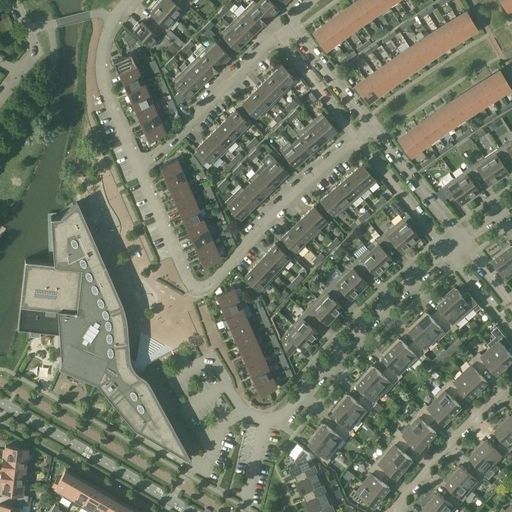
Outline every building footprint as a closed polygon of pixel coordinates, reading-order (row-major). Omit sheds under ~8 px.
[(156,0),(156,1),(178,20),(190,7),(182,0),(175,0),(173,0),(172,0),(156,0)] [(269,16),(253,0),(245,8),(261,24),(269,16)] [(254,0),(253,0),(269,16),(278,8),(269,0),(259,0),(256,3),(254,0)] [(360,0),(358,2),(369,17),(378,11),(369,0),(360,0)] [(369,0),(378,11),(387,5),(382,0),(369,0)] [(511,0),(496,0),(498,3),(503,0),(508,9),(511,6),(511,0)] [(156,1),(150,8),(152,10),(150,12),(157,18),(158,20),(154,24),(165,34),(178,20),(156,1)] [(360,24),(369,17),(358,2),(357,1),(353,4),(354,5),(349,8),(360,24)] [(345,11),(340,15),(351,30),(360,24),(349,8),(348,7),(344,10),(345,11)] [(253,32),(261,24),(245,8),(237,16),(253,32)] [(463,13),(456,17),(466,33),(476,27),(471,19),(474,17),(470,9),(463,13)] [(343,36),(351,30),(340,15),(339,13),(335,16),(336,18),(331,21),(343,36)] [(237,16),(229,24),(245,40),(253,32),(237,16)] [(447,22),(457,39),(466,33),(456,17),(452,19),(447,22)] [(327,24),(322,28),(334,43),(343,36),(331,21),(330,20),(326,23),(327,24)] [(153,47),(165,33),(154,24),(151,28),(149,28),(142,22),(140,24),(138,22),(132,28),(134,30),(134,31),(153,47)] [(443,25),(437,28),(448,44),(457,39),(447,22),(443,25)] [(229,24),(220,33),(236,49),(245,40),(229,24)] [(320,41),(317,44),(323,51),(334,43),(322,28),(321,26),(317,29),(318,31),(314,34),(320,41)] [(433,31),(428,34),(438,50),(448,44),(437,28),(437,29),(433,31)] [(125,30),(120,35),(126,40),(130,35),(125,30)] [(423,38),(419,40),(429,56),(438,50),(428,34),(427,35),(423,38)] [(213,40),(205,48),(221,64),(229,56),(229,55),(232,52),(226,46),(223,49),(213,40)] [(413,44),(410,47),(420,62),(429,56),(419,40),(418,41),(413,44)] [(171,54),(179,47),(175,42),(167,50),(171,54)] [(405,50),(400,53),(411,68),(420,62),(410,47),(409,47),(405,50)] [(221,64),(205,48),(197,56),(212,72),(221,64)] [(134,51),(113,60),(118,70),(138,61),(134,51)] [(345,56),(348,60),(354,55),(352,52),(345,56)] [(396,56),(391,59),(402,75),(411,68),(400,53),(396,56)] [(212,72),(197,56),(189,64),(205,80),(212,72)] [(348,60),(345,56),(339,61),(341,64),(348,60)] [(352,61),(354,64),(361,59),(358,56),(352,61)] [(387,62),(382,66),(393,81),(402,75),(391,59),(390,60),(387,62)] [(139,62),(138,61),(118,70),(122,80),(139,73),(135,63),(139,62)] [(354,64),(352,61),(345,65),(348,69),(354,64)] [(205,80),(189,64),(181,72),(196,88),(205,80)] [(273,72),(289,88),(297,80),(293,75),(295,73),(290,68),(288,70),(281,64),(273,72)] [(377,69),(373,72),(385,87),(393,81),(382,66),(381,66),(377,69)] [(182,90),(188,96),(196,88),(181,72),(172,80),(177,85),(174,87),(179,92),(182,90)] [(266,80),(281,96),(289,88),(273,72),(266,80)] [(376,94),(385,87),(373,72),(364,79),(376,94)] [(511,83),(509,78),(505,80),(500,72),(491,78),(501,94),(511,86),(511,83)] [(139,73),(122,80),(126,90),(144,83),(139,73)] [(491,78),(481,84),(491,100),(501,94),(491,78)] [(358,83),(352,88),(358,95),(361,93),(367,100),(376,94),(364,79),(358,83)] [(258,87),(274,103),(281,96),(266,80),(258,87)] [(148,92),(144,83),(126,90),(131,100),(148,92)] [(481,106),(491,100),(481,84),(471,90),(481,106)] [(250,95),(266,111),(274,103),(258,87),(250,95)] [(471,90),(461,96),(471,112),(481,106),(471,90)] [(148,92),(131,100),(135,110),(152,102),(148,92)] [(313,101),(316,99),(311,92),(308,94),(313,101)] [(244,104),(241,106),(247,112),(249,110),(258,119),(266,111),(250,95),(242,103),(244,104)] [(462,118),(471,112),(461,96),(452,102),(462,118)] [(293,99),(289,103),(293,107),(297,103),(293,99)] [(157,112),(152,102),(135,110),(139,120),(157,112)] [(452,102),(443,108),(454,124),(462,118),(452,102)] [(289,103),(285,108),(288,111),(293,107),(289,103)] [(445,130),(454,124),(443,108),(434,114),(445,130)] [(227,117),(240,131),(248,123),(235,109),(227,117)] [(157,112),(139,120),(144,130),(161,122),(157,112)] [(321,112),(313,120),(328,137),(336,129),(330,122),(333,120),(328,115),(326,117),(321,112)] [(278,114),(274,118),(277,122),(282,118),(278,114)] [(434,114),(425,121),(436,137),(445,130),(434,114)] [(233,138),(240,131),(227,117),(219,125),(235,141),(233,138)] [(274,118),(269,122),(273,126),(277,122),(274,118)] [(313,120),(305,127),(319,144),(328,137),(313,120)] [(427,143),(436,137),(425,121),(416,128),(427,143)] [(495,121),(488,125),(491,131),(499,126),(495,121)] [(166,132),(161,122),(144,130),(148,140),(166,132)] [(281,123),(277,128),(281,131),(285,127),(281,123)] [(227,149),(235,141),(219,125),(212,133),(227,149)] [(305,127),(297,134),(311,151),(319,144),(305,127)] [(277,128),(272,132),(276,136),(281,131),(277,128)] [(416,128),(407,134),(419,149),(427,143),(416,128)] [(478,140),(485,136),(482,131),(475,135),(478,140)] [(204,140),(220,156),(227,149),(212,133),(204,140)] [(289,141),(288,141),(303,158),(311,151),(297,134),(296,134),(299,137),(291,144),(289,141)] [(405,148),(401,150),(407,158),(419,149),(407,134),(399,140),(405,148)] [(511,153),(511,155),(511,138),(499,147),(506,157),(511,153)] [(212,164),(220,156),(204,140),(196,148),(212,164)] [(295,165),(303,158),(288,141),(280,148),(295,165)] [(463,142),(456,147),(460,153),(467,148),(463,142)] [(484,157),(500,179),(506,175),(505,172),(507,170),(500,160),(506,157),(499,147),(484,157)] [(427,159),(430,162),(436,157),(434,154),(427,159)] [(469,159),(466,162),(470,167),(476,176),(482,173),(488,183),(491,182),(493,184),(500,179),(484,157),(476,162),(473,164),(469,159)] [(164,176),(181,168),(177,158),(159,166),(164,176)] [(279,180),(287,172),(274,158),(266,166),(279,180)] [(430,162),(427,159),(421,163),(423,167),(430,162)] [(241,162),(237,167),(241,171),(245,166),(241,162)] [(371,168),(368,170),(362,164),(353,171),(368,188),(377,181),(372,176),(375,173),(371,168)] [(256,171),(272,187),(279,180),(266,166),(259,174),(256,171)] [(237,167),(233,171),(236,175),(241,171),(237,167)] [(476,176),(470,167),(455,177),(471,199),(478,194),(476,192),(479,190),(471,180),(476,176)] [(186,178),(181,168),(164,176),(168,186),(186,178)] [(248,179),(264,195),(272,187),(256,171),(248,179)] [(353,171),(345,178),(360,195),(368,188),(353,171)] [(442,188),(437,192),(443,201),(448,197),(453,193),(460,203),(463,202),(464,204),(471,199),(455,177),(454,177),(449,181),(441,187),(442,188)] [(190,188),(186,178),(168,186),(173,196),(190,188)] [(352,202),(360,195),(345,178),(337,185),(352,202)] [(241,186),(240,186),(256,202),(264,195),(248,179),(251,182),(243,189),(241,186)] [(221,182),(217,186),(221,190),(225,186),(221,182)] [(337,185),(329,192),(344,209),(352,202),(337,185)] [(233,194),(248,210),(256,202),(240,186),(233,194)] [(194,198),(190,188),(173,196),(177,206),(194,198)] [(344,209),(329,192),(320,200),(335,217),(344,209)] [(239,216),(240,218),(248,210),(233,194),(225,202),(234,211),(231,213),(236,218),(239,216)] [(199,208),(194,198),(177,206),(181,216),(199,208)] [(394,199),(389,203),(395,209),(400,205),(394,199)] [(120,300),(119,298),(76,202),(70,210),(59,216),(52,216),(54,263),(25,259),(17,330),(59,334),(61,360),(59,366),(97,382),(133,426),(190,459),(147,381),(146,380),(145,378),(143,377),(142,376),(140,375),(138,374),(129,370),(124,315),(123,312),(123,309),(122,306),(121,303),(120,300)] [(305,214),(321,230),(318,227),(326,219),(313,206),(305,214)] [(203,218),(199,208),(181,216),(186,225),(203,218)] [(402,218),(394,225),(410,244),(416,238),(419,236),(410,226),(415,222),(408,213),(402,218)] [(313,238),(321,230),(305,214),(298,221),(313,238)] [(207,228),(203,218),(186,225),(190,235),(207,228)] [(290,229),(305,245),(306,245),(303,242),(310,235),(313,238),(298,221),(290,229)] [(354,221),(349,225),(353,229),(358,225),(354,221)] [(388,245),(393,241),(401,251),(403,249),(405,251),(412,246),(410,244),(394,225),(380,236),(388,245)] [(212,238),(207,228),(190,235),(194,245),(212,238)] [(297,253),(305,245),(290,229),(282,237),(297,253)] [(368,248),(367,248),(384,266),(390,261),(392,259),(384,249),(388,245),(380,236),(376,241),(378,243),(376,245),(370,251),(368,248)] [(216,247),(212,238),(194,245),(199,255),(216,247)] [(336,238),(332,242),(335,246),(340,242),(336,238)] [(332,242),(327,246),(331,250),(335,246),(332,242)] [(275,243),(267,252),(284,267),(291,259),(275,243)] [(511,247),(511,248),(509,245),(501,251),(511,265),(511,247)] [(339,246),(335,250),(338,254),(343,250),(339,246)] [(221,258),(216,247),(199,255),(203,265),(221,258)] [(367,248),(354,260),(362,269),(367,265),(375,274),(378,272),(380,274),(386,268),(384,266),(367,248)] [(511,273),(511,265),(501,251),(493,257),(496,260),(494,261),(507,278),(511,273)] [(276,275),(284,267),(267,252),(260,260),(276,275)] [(320,253),(316,257),(320,261),(324,256),(320,253)] [(316,257),(312,261),(315,265),(320,261),(316,257)] [(269,283),(276,275),(260,260),(252,267),(269,283)] [(342,272),(361,292),(367,286),(364,284),(367,282),(358,273),(362,269),(354,260),(342,272)] [(261,291),(269,283),(252,267),(245,276),(261,291)] [(342,272),(329,285),(337,293),(341,289),(350,298),(353,296),(355,298),(361,292),(342,272)] [(299,274),(295,278),(299,282),(303,277),(299,274)] [(295,278),(291,283),(295,287),(299,282),(295,278)] [(316,298),(334,315),(336,317),(342,311),(340,308),(342,306),(333,298),(337,293),(329,285),(316,298)] [(216,294),(220,305),(238,297),(233,287),(216,294)] [(454,288),(446,295),(465,316),(474,309),(476,311),(481,307),(471,295),(466,299),(458,290),(457,291),(454,288)] [(284,290),(280,294),(284,298),(288,293),(284,290)] [(280,294),(276,299),(280,302),(284,298),(280,294)] [(456,324),(465,316),(446,295),(438,302),(441,305),(439,306),(447,315),(442,319),(451,328),(451,329),(453,331),(458,327),(456,324)] [(242,307),(238,297),(220,305),(225,314),(242,307)] [(313,319),(317,314),(326,323),(331,319),(334,315),(316,298),(304,311),(313,319)] [(273,301),(268,304),(271,310),(277,306),(273,301)] [(246,317),(242,307),(225,314),(229,324),(246,317)] [(304,311),(292,324),(313,342),(318,336),(316,334),(318,332),(309,323),(313,319),(304,311)] [(426,313),(418,320),(435,338),(444,330),(446,333),(451,329),(451,328),(442,319),(438,323),(430,314),(428,316),(426,313)] [(251,327),(246,317),(229,324),(233,334),(251,327)] [(426,346),(435,338),(418,320),(410,327),(413,330),(411,331),(420,340),(415,344),(424,353),(429,349),(426,346)] [(313,342),(292,324),(280,338),(289,356),(299,345),(303,349),(305,346),(307,348),(313,342)] [(487,344),(490,347),(505,365),(511,359),(511,357),(511,356),(511,354),(505,346),(510,342),(497,326),(491,331),(496,336),(487,344)] [(255,336),(251,327),(233,334),(238,344),(255,336)] [(259,346),(255,336),(238,344),(242,354),(259,346)] [(398,339),(391,346),(408,364),(411,367),(419,358),(422,360),(426,356),(424,353),(415,344),(411,349),(402,340),(401,342),(398,339)] [(264,356),(259,346),(242,354),(246,364),(264,356)] [(400,372),(408,364),(391,346),(383,354),(386,357),(385,358),(393,367),(389,371),(398,380),(402,375),(400,372)] [(498,371),(505,365),(490,347),(482,355),(479,352),(474,357),(482,366),(487,362),(495,371),(496,370),(498,371)] [(268,366),(264,356),(246,364),(251,374),(268,366)] [(436,357),(432,360),(437,366),(441,362),(436,357)] [(471,364),(463,372),(479,389),(486,382),(485,381),(486,379),(478,370),(482,366),(474,357),(469,362),(471,364)] [(272,376),(268,366),(251,374),(255,384),(272,376)] [(372,366),(364,374),(383,391),(385,393),(398,380),(389,371),(385,375),(376,367),(375,369),(372,366)] [(471,396),(479,389),(463,372),(455,380),(452,377),(447,382),(456,391),(460,387),(469,396),(470,394),(471,396)] [(375,399),(383,391),(364,374),(357,382),(360,384),(359,386),(368,394),(364,398),(373,407),(377,402),(375,399)] [(277,386),(272,376),(255,384),(260,394),(277,386)] [(434,396),(436,398),(453,414),(460,407),(458,405),(460,404),(451,396),(456,391),(447,382),(434,396)] [(346,394),(339,402),(359,418),(366,409),(369,412),(373,407),(364,398),(360,403),(350,395),(349,397),(346,394)] [(446,421),(453,414),(436,398),(428,406),(426,404),(421,409),(430,417),(434,413),(443,421),(444,420),(446,421)] [(359,418),(339,402),(333,410),(336,413),(334,414),(344,422),(340,427),(349,435),(354,430),(351,428),(359,418)] [(378,402),(374,407),(379,412),(383,407),(378,402)] [(408,423),(411,425),(428,440),(435,433),(433,431),(435,430),(426,422),(430,417),(421,409),(408,423)] [(509,415),(502,421),(511,430),(511,414),(510,416),(509,415)] [(508,452),(511,448),(511,430),(502,421),(496,427),(497,428),(495,430),(504,439),(500,443),(508,452)] [(346,440),(349,435),(340,427),(336,432),(326,424),(325,426),(322,423),(316,432),(335,447),(343,438),(346,440)] [(421,448),(428,440),(411,425),(403,433),(398,429),(393,434),(396,436),(405,444),(410,440),(419,448),(420,446),(421,448)] [(335,447),(316,432),(309,440),(312,443),(311,444),(321,451),(317,456),(327,464),(331,459),(328,456),(335,447)] [(396,436),(384,451),(405,468),(411,460),(410,459),(411,457),(401,449),(405,444),(396,436)] [(483,440),(477,446),(493,462),(502,454),(504,456),(508,452),(500,443),(496,447),(487,439),(485,441),(483,440)] [(4,449),(3,457),(28,460),(29,448),(6,445),(5,449),(4,449)] [(486,470),(493,462),(477,446),(471,452),(472,454),(470,456),(479,465),(475,469),(484,477),(485,477),(486,475),(488,473),(486,470)] [(295,472),(296,476),(316,468),(321,465),(319,461),(314,464),(309,452),(303,448),(295,458),(297,463),(291,466),(294,472),(295,472)] [(398,475),(405,468),(384,451),(372,465),(382,473),(386,468),(396,475),(397,474),(398,475)] [(3,457),(1,468),(27,471),(28,460),(3,457)] [(371,473),(364,482),(382,496),(388,488),(387,486),(388,485),(378,478),(382,473),(372,465),(368,471),(371,473)] [(458,466),(452,473),(472,490),(484,477),(475,469),(471,473),(462,465),(460,467),(458,466)] [(1,468),(0,480),(25,483),(27,471),(1,468)] [(62,496),(74,476),(70,473),(71,472),(65,468),(60,478),(57,477),(52,485),(64,492),(62,496)] [(297,481),(300,486),(320,478),(316,468),(296,476),(298,480),(297,481)] [(472,490),(452,473),(446,479),(448,481),(446,483),(455,491),(452,495),(461,503),(465,499),(462,496),(469,488),(472,490)] [(79,478),(74,476),(62,496),(72,502),(84,480),(80,477),(79,478)] [(303,492),(305,496),(324,488),(320,478),(300,486),(303,492)] [(17,493),(16,499),(28,501),(28,495),(24,494),(25,483),(0,480),(0,481),(0,487),(1,488),(0,492),(17,493)] [(72,502),(81,507),(93,486),(88,484),(89,482),(84,480),(72,502)] [(376,504),(382,496),(364,482),(357,491),(354,489),(350,495),(360,502),(364,497),(373,504),(375,503),(376,504)] [(97,489),(93,486),(81,507),(89,511),(90,511),(103,490),(98,488),(97,489)] [(306,500),(309,506),(329,498),(324,488),(305,496),(307,500),(306,500)] [(103,511),(112,497),(107,495),(108,493),(103,490),(90,511),(91,511),(93,509),(97,511),(103,511)] [(435,493),(429,500),(443,511),(453,511),(461,503),(452,495),(448,500),(438,492),(436,494),(435,493)] [(116,500),(112,497),(103,511),(115,511),(122,501),(117,498),(116,500)] [(311,511),(312,511),(311,511),(322,511),(333,508),(329,498),(309,506),(311,511)] [(0,511),(21,511),(23,503),(27,504),(28,501),(16,499),(15,506),(0,503),(0,511)] [(502,507),(498,511),(511,511),(511,500),(510,499),(511,500),(511,501),(505,510),(502,507)] [(443,511),(429,500),(424,507),(425,508),(423,511),(425,511),(443,511)] [(127,504),(122,501),(115,511),(128,511),(130,508),(126,505),(127,504)]
